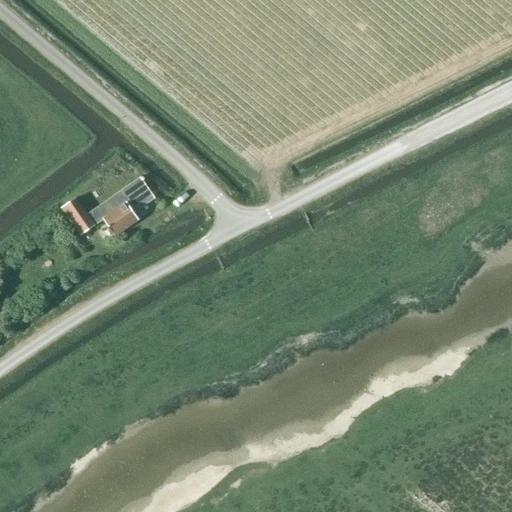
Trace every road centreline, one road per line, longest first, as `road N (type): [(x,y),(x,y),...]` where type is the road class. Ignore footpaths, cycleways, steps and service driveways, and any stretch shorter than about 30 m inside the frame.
road 1 (unclassified): [(237,230),(215,196),(0,13)]
road 2 (unclassified): [(237,230),(511,93)]
road 3 (unclassified): [(0,370),(99,304),(237,230)]
